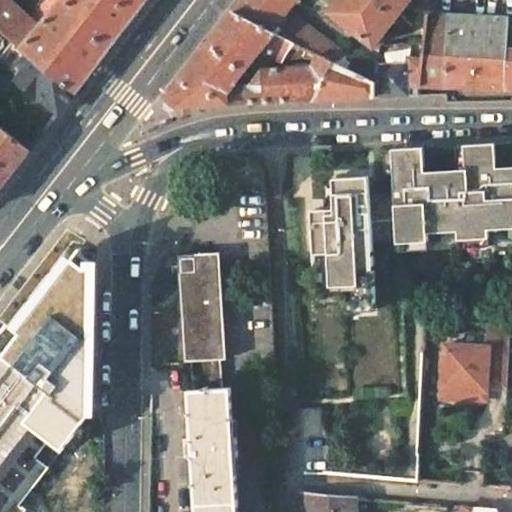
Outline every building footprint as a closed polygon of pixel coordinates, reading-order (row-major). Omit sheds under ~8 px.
[(59,0),(39,24),(11,0),(0,0),(0,27),(29,51),(76,90),(146,0),(59,0)] [(241,0),(233,11),(272,31),(288,11),(296,0),(241,0)] [(337,0),(326,16),(370,48),(408,0),(337,0)] [(233,11),(166,99),(175,106),(234,103),(235,95),(229,92),(261,50),(275,32),(272,31),(233,11)] [(288,11),(272,31),(275,32),(318,54),(341,65),(344,60),(347,55),(288,11)] [(423,64),(421,87),(503,90),(507,50),(509,21),(509,19),(427,14),(423,57),(423,64)] [(275,32),(261,50),(267,55),(278,62),(284,62),(283,59),(303,56),(315,61),(318,54),(275,32)] [(511,90),(511,50),(507,50),(503,90),(511,90)] [(30,62),(18,77),(60,111),(76,90),(29,51),(24,57),(30,62)] [(380,65),(381,97),(409,96),(420,95),(421,87),(423,64),(423,57),(414,57),(414,52),(388,53),(388,65),(380,65)] [(242,95),(241,103),(376,97),(376,82),(347,68),(341,65),(318,54),(315,61),(312,67),(262,69),(242,95)] [(0,187),(31,148),(0,121),(0,187)] [(432,145),(392,147),(395,192),(397,220),(398,243),(428,241),(428,233),(458,231),(459,239),(489,237),(489,229),(511,227),(511,141),(477,143),(432,145)] [(372,221),(370,193),(369,176),(334,178),(336,209),(312,210),(318,296),(346,294),(347,304),(376,302),(372,221)] [(397,220),(395,192),(370,193),(372,221),(397,220)] [(185,254),(193,390),(222,389),(214,252),(185,254)] [(98,267),(84,257),(9,355),(92,421),(98,413),(98,267)] [(489,348),(445,346),(443,391),(487,393),(488,389),(507,390),(510,330),(490,328),(489,348)] [(79,412),(0,348),(0,496),(7,502),(79,412)] [(238,511),(231,388),(222,389),(193,390),(189,391),(196,507),(195,511),(238,511)] [(487,393),(443,391),(442,399),(487,402),(487,393)] [(301,495),(302,511),(357,511),(357,498),(305,493),(301,495)]
